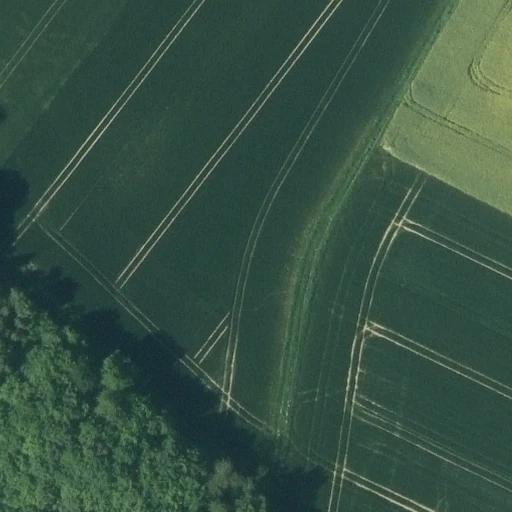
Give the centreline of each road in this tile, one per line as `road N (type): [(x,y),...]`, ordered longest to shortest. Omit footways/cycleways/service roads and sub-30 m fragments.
road 1 (track): [(273,511),(317,274),(460,0)]
road 2 (track): [(273,511),(0,252)]
